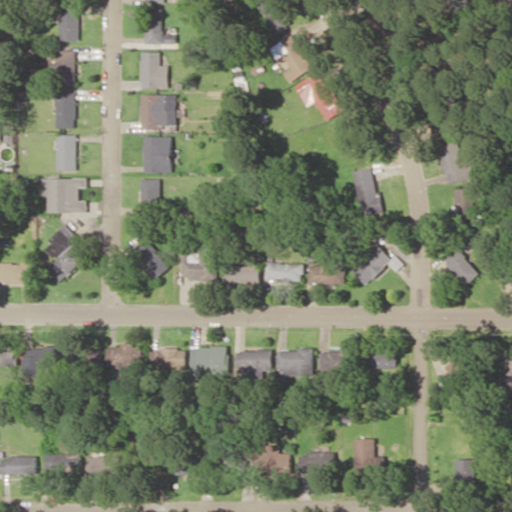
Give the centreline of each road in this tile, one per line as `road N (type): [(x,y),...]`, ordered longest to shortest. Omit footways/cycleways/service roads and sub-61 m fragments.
road 1 (residential): [(419,511),(420,226),(406,145),(327,0)]
road 2 (residential): [(511,317),(0,311)]
road 3 (residential): [(419,503),(0,510)]
road 4 (residential): [(115,0),(112,313)]
